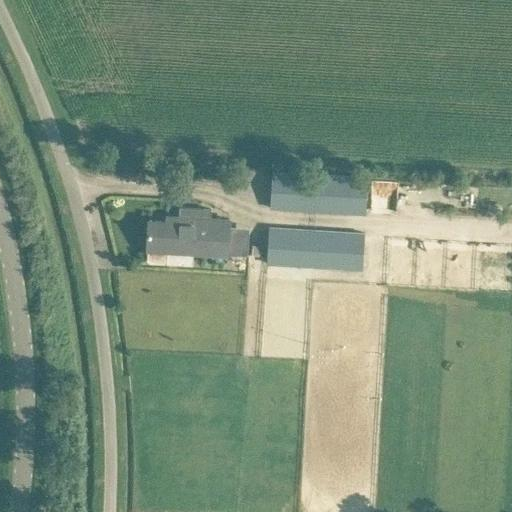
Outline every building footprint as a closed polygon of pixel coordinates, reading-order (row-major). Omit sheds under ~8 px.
[(272,171),(270,207),(366,213),(368,177),(272,171)] [(230,219),(175,216),(175,221),(149,219),(147,249),(148,249),(147,258),(150,261),(167,262),(167,250),(228,254),(228,253),(248,254),(248,240),(229,239),(230,219)] [(269,227),(268,234),(260,233),(260,245),(253,245),(252,254),(267,255),(267,263),(363,269),(365,233),(269,227)] [(405,265),(408,269),(412,272),(417,273),(422,272),(427,270),(430,266),(432,262),(433,257),(432,252),(429,248),(425,245),(421,243),(416,243),(411,245),(407,247),(404,251),(403,256),(403,261),(405,265)] [(511,511),(511,285),(394,279),(381,507),(473,511),(511,511)]
